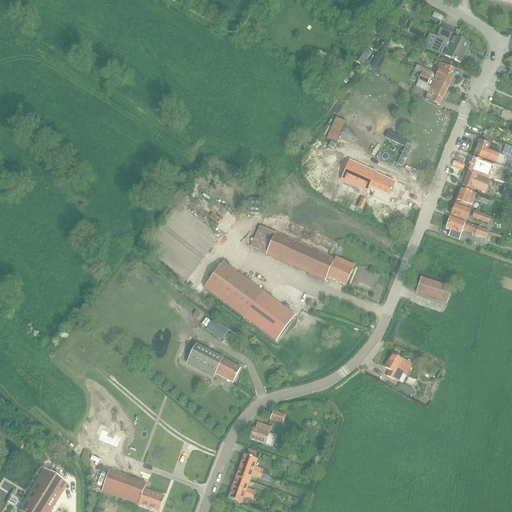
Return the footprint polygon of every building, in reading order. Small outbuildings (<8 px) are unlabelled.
[(444,55),(460,63),(469,44),(453,36),(451,35),(454,30),(442,25),(431,49),(444,55)] [(385,36),(382,43),(388,45),(391,39),(385,36)] [(366,46),(355,61),(362,66),(372,50),(366,46)] [(427,70),(425,76),(449,87),(454,76),(452,75),(454,70),(439,62),(436,68),(439,69),(436,74),(427,70)] [(417,65),(414,70),(421,74),(425,76),(427,70),(417,65)] [(449,87),(425,76),(421,74),(418,81),(430,87),(427,93),(430,95),(427,100),(437,105),(440,99),(442,101),(449,87)] [(336,117),(332,125),(342,130),(346,122),(336,117)] [(479,141),(473,156),(500,166),(504,155),(502,154),(502,153),(503,150),(479,141)] [(511,157),(511,148),(505,145),(503,150),(502,153),(511,157)] [(467,172),(483,178),(488,163),(473,157),(467,172)] [(367,192),(369,187),(389,195),(395,182),(375,173),(376,173),(349,160),(340,180),(367,192)] [(483,178),(467,172),(462,186),(472,190),(473,187),(478,189),(484,191),(488,180),(483,178)] [(472,206),(476,194),(461,188),(456,203),(466,207),(467,204),(472,206)] [(488,205),(490,199),(478,195),(476,201),(488,205)] [(362,209),(366,200),(362,198),(357,207),(362,209)] [(455,204),(451,215),(466,221),(468,216),(488,223),(490,218),(455,204)] [(406,214),(409,208),(401,205),(399,211),(406,214)] [(463,229),(475,233),(477,228),(450,217),(446,229),(451,230),(448,237),(458,240),(463,229)] [(261,226),(251,248),(325,281),(327,277),(346,285),(352,270),(354,266),(335,257),(334,259),(261,226)] [(486,239),(489,232),(477,228),(475,233),(475,235),(486,239)] [(222,262),(203,288),(276,342),(295,316),(222,262)] [(420,278),(415,294),(446,303),(451,287),(420,278)] [(203,312),(199,319),(205,322),(208,315),(203,312)] [(221,341),(228,331),(213,320),(206,330),(221,341)] [(213,377),(215,374),(232,383),(240,368),(196,344),(186,363),(213,377)] [(392,354),(385,368),(389,370),(387,376),(393,379),(399,382),(403,374),(406,376),(412,365),(392,354)] [(397,389),(410,396),(413,390),(400,383),(397,389)] [(282,424),(285,416),(273,411),(270,420),(282,424)] [(253,428),(249,439),(272,447),(276,436),(269,433),(271,428),(257,423),(255,429),(253,428)] [(120,438),(102,430),(98,440),(117,447),(120,438)] [(240,466),(262,474),(263,470),(255,467),(257,460),(244,455),(240,466)] [(260,479),(262,474),(240,466),(236,477),(249,482),(252,475),(260,479)] [(49,511),(67,484),(44,470),(19,511),(20,511),(49,511)] [(157,511),(158,511),(164,497),(146,491),(147,489),(145,488),(146,484),(109,471),(101,492),(138,505),(157,511)] [(232,488),(254,496),(255,492),(247,489),(249,482),(236,477),(232,488)] [(252,500),(254,496),(232,488),(228,499),(241,504),(244,497),(252,500)]
